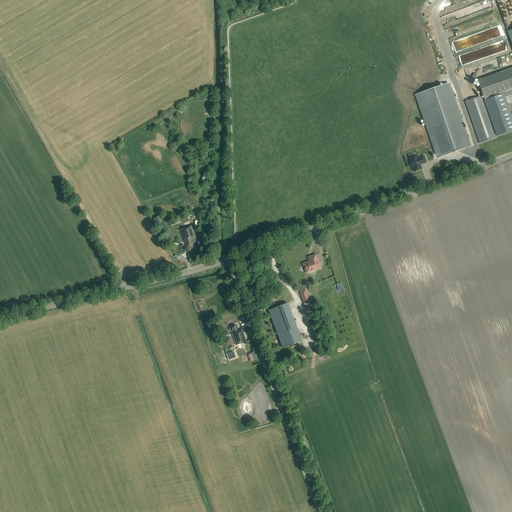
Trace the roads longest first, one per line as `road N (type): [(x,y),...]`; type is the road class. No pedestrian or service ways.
road 1 (unclassified): [(0,318),(229,259),(511,157)]
road 2 (track): [(229,259),(320,511)]
